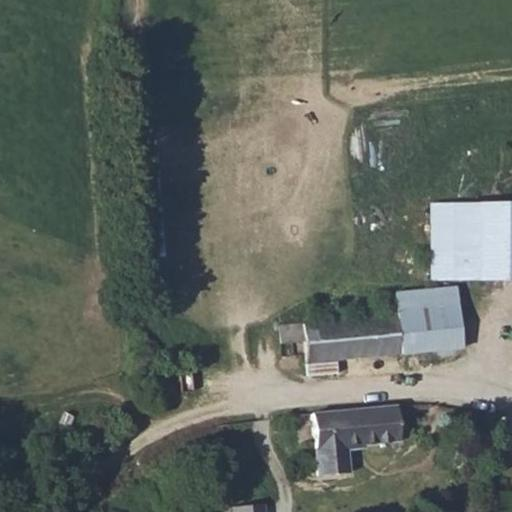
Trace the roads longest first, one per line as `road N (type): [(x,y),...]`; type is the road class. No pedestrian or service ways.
road 1 (unclassified): [(253,402),(394,384),(511,401)]
road 2 (track): [(0,444),(128,429),(253,402)]
